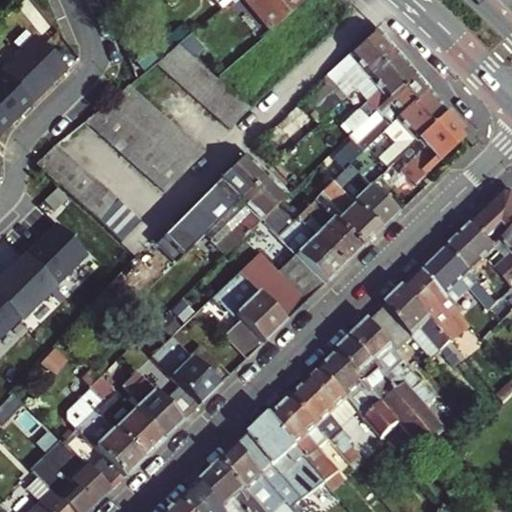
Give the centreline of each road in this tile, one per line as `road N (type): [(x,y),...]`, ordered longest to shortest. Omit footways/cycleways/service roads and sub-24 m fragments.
road 1 (residential): [(133,511),(511,143)]
road 2 (residential): [(79,0),(97,71),(9,152),(19,202),(0,219)]
road 3 (primary): [(401,0),(511,106)]
